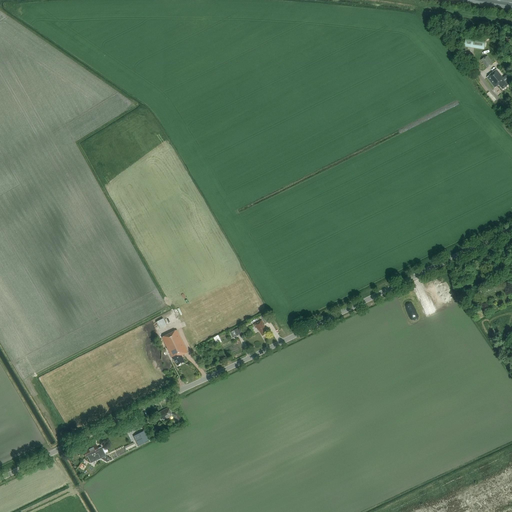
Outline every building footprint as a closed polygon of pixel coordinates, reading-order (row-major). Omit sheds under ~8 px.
[(484,49),(484,48),(485,41),(478,40),(465,39),(464,46),(484,49)] [(481,60),(487,69),(493,65),(487,56),(481,60)] [(503,78),(496,69),(490,75),(487,78),(495,88),(499,85),(502,90),(508,85),(506,82),(509,80),(509,78),(507,76),(506,76),(503,78)] [(261,316),(265,324),(269,322),(265,314),(261,316)] [(158,330),(169,325),(165,318),(155,323),(158,330)] [(267,333),(265,329),(266,329),(264,325),(262,320),(254,325),(256,328),(257,328),(258,331),(259,330),(263,336),(267,333)] [(239,328),(234,330),(230,332),(233,338),(241,334),(239,328)] [(188,353),(177,330),(162,337),(173,360),(174,359),(177,366),(185,362),(182,356),(188,353)] [(159,416),(159,417),(159,418),(160,418),(161,420),(163,418),(163,420),(172,415),(169,408),(160,413),(161,415),(159,416)] [(173,414),(179,425),(183,423),(177,412),(173,414)] [(145,430),(133,436),(138,446),(150,440),(145,430)] [(83,453),(85,457),(87,456),(90,463),(106,455),(101,447),(98,448),(96,445),(93,446),(84,450),(85,452),(83,453)]
